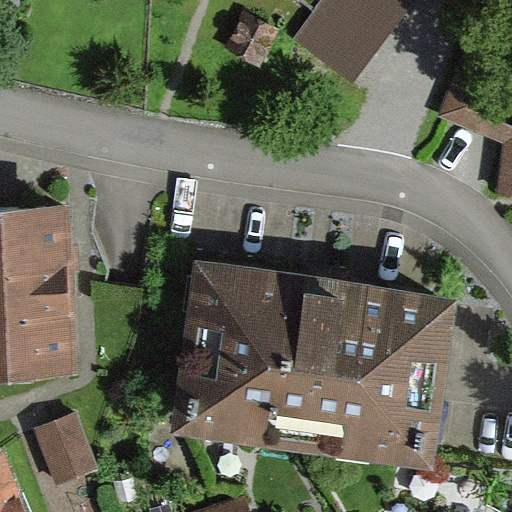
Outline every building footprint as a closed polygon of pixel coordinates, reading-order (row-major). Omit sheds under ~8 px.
[(328,0),(318,14),(338,28),(358,0),(328,0)] [(438,0),(403,0),(364,49),(399,76),(452,11),(438,0)] [(265,32),(240,19),(225,47),(250,60),(265,32)] [(511,188),(511,117),(490,109),(509,57),(465,41),(439,113),(503,137),(496,187),(511,188)] [(422,79),(366,75),(362,131),(418,135),(422,79)] [(72,185),(0,187),(0,358),(80,355),(75,256),(72,185)] [(202,253),(179,424),(427,447),(443,281),(319,267),(202,253)] [(79,408),(33,425),(54,482),(100,465),(79,408)] [(0,511),(25,511),(1,444),(0,444),(0,511)] [(179,511),(250,511),(245,493),(179,511)]
